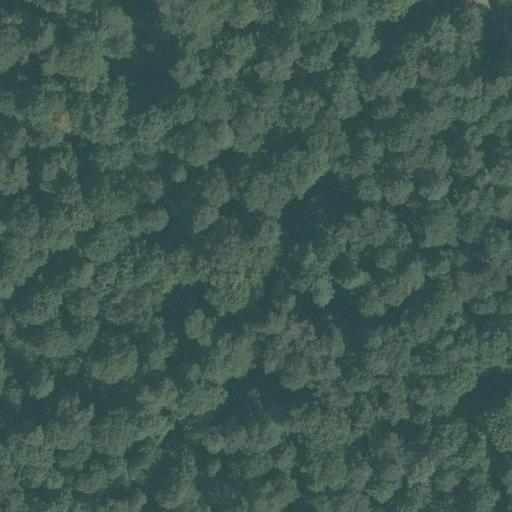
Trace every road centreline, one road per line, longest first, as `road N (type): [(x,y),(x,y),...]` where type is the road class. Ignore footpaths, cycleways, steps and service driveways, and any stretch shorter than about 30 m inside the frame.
road 1 (track): [(211,211),(133,511)]
road 2 (track): [(314,0),(211,211)]
